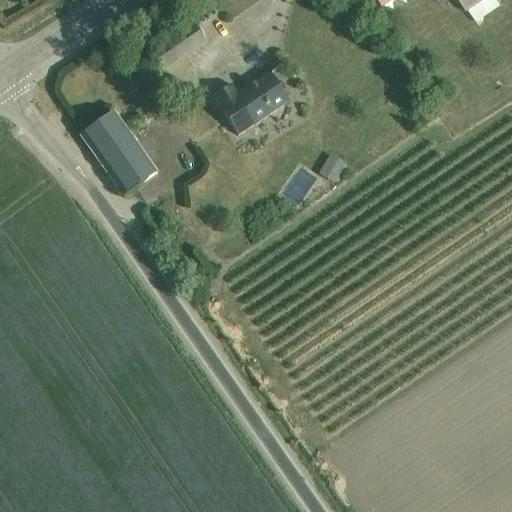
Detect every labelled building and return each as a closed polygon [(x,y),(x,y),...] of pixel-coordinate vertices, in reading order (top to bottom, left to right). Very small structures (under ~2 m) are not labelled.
[(455,0),(465,13),(483,0),(455,0)] [(109,46),(121,38),(117,31),(104,39),(109,46)] [(177,63),(164,43),(145,56),(158,76),(177,63)] [(237,95),(231,85),(212,98),(237,136),(289,102),(270,73),(237,95)] [(157,174),(113,112),(79,136),(123,198),(157,174)] [(333,182),(343,165),(333,159),(323,176),(333,182)] [(292,162),(270,190),(286,202),(309,174),(292,162)]
